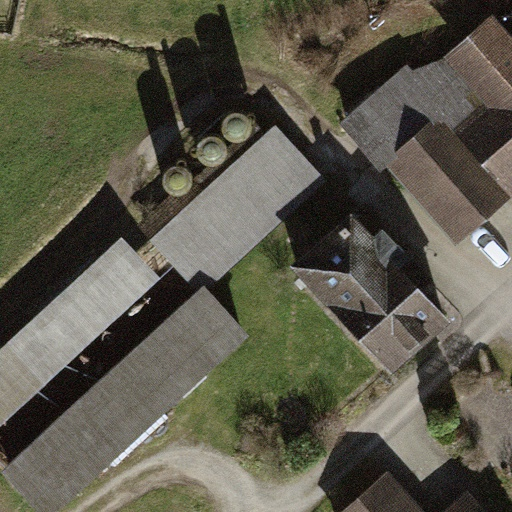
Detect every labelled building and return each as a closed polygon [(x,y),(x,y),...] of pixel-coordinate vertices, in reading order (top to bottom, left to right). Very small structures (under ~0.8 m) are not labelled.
[(398,70),(333,128),(373,177),(383,166),(450,243),(502,199),(511,207),(511,9),(496,22),(486,13),(436,57),(398,70)] [(199,289),(1,473),(37,511),(61,511),(251,336),(208,290),(325,182),(272,125),(150,237),(199,289)] [(351,200),(279,267),(382,382),(447,321),(404,280),(419,270),(351,200)] [(121,237),(0,347),(0,430),(163,282),(121,237)] [(421,511),(385,470),(337,511),(481,511),(465,492),(439,511),(421,511)]
